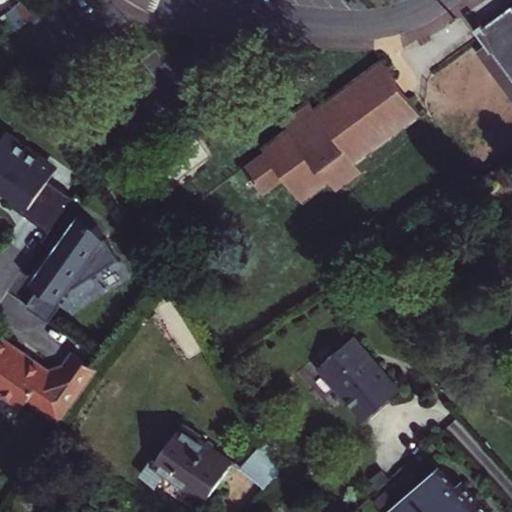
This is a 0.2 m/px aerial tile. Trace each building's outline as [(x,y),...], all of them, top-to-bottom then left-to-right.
[(511,6),(479,32),(488,44),(480,50),(511,94),(511,6)] [(262,147),(265,151),(244,166),(266,196),(289,179),(308,204),(335,184),(340,191),(365,173),(359,165),(424,116),(381,59),(316,108),(310,100),(284,120),(289,127),(262,147)] [(24,214),(50,233),(73,201),(65,196),(67,193),(51,181),(57,172),(42,162),(44,159),(12,136),(10,139),(6,136),(0,144),(0,186),(29,207),(24,214)] [(46,291),(41,287),(27,307),(49,323),(63,303),(61,301),(66,294),(119,260),(97,226),(81,215),(40,272),(49,286),(46,291)] [(365,421),(400,390),(354,339),(319,369),(365,421)] [(27,403),(60,426),(97,373),(73,356),(63,370),(47,374),(0,341),(0,396),(21,411),(27,403)] [(208,499),(235,461),(201,437),(202,435),(185,423),(157,463),(153,460),(143,475),(158,486),(168,471),(208,499)] [(287,467),(270,440),(247,470),(270,486),(287,467)] [(459,486),(443,468),(396,510),(397,511),(488,511),(463,483),(459,486)]
